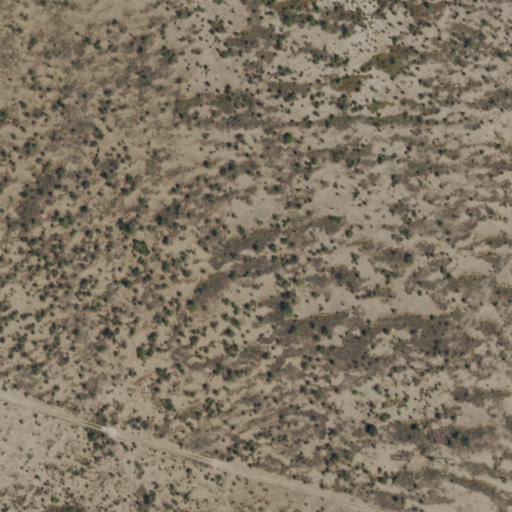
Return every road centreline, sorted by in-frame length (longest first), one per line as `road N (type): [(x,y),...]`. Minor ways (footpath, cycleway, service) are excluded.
road 1 (track): [(511,263),(426,355),(357,389),(327,429),(254,444),(98,511)]
road 2 (track): [(327,429),(337,444),(511,458)]
